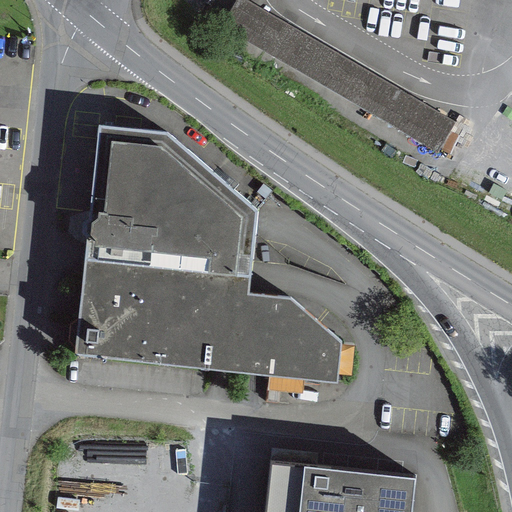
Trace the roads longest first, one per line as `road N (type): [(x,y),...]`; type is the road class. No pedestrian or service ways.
road 1 (trunk): [(326,187),(429,291),(481,371),(511,444)]
road 2 (secondary): [(75,11),(326,187)]
road 3 (residential): [(75,11),(23,235),(18,290)]
road 4 (residential): [(18,290),(0,511)]
road 5 (secondary): [(326,187),(511,302)]
